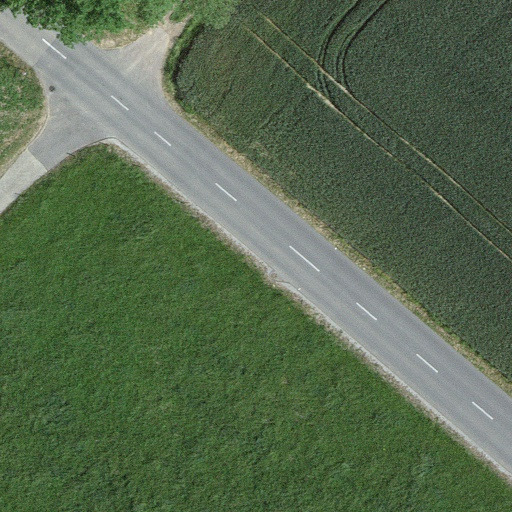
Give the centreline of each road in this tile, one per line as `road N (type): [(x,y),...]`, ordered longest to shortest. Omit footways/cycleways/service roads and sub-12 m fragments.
road 1 (tertiary): [(511,451),(103,95)]
road 2 (residential): [(0,201),(103,95)]
road 3 (tertiary): [(103,95),(129,25),(87,0)]
